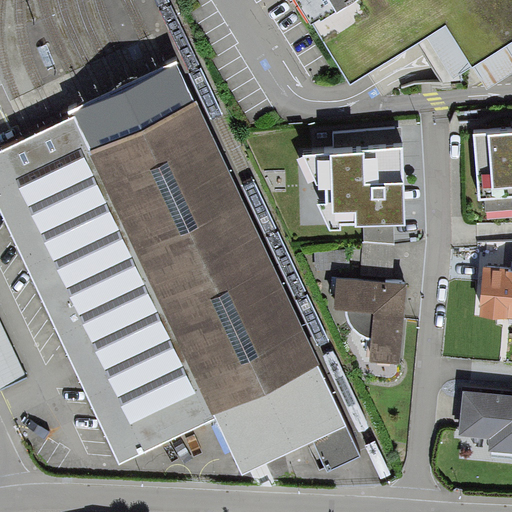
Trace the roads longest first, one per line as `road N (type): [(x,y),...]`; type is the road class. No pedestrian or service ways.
road 1 (residential): [(395,511),(13,500)]
road 2 (residential): [(427,372),(440,232),(435,125)]
road 3 (residential): [(415,511),(427,372)]
